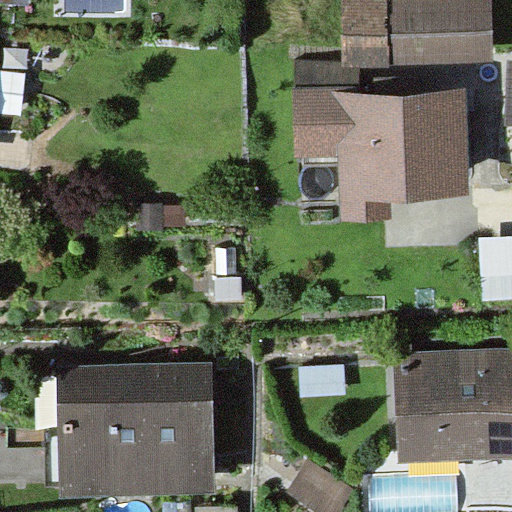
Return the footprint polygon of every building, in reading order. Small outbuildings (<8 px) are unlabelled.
[(356,56),(297,59),(302,163),(349,161),(351,215),(406,212),(405,182),(489,179),(485,83),(450,85),(448,56),(509,53),(507,0),(372,0),(354,1),(356,56)] [(511,230),(479,232),(481,294),(511,293),(511,230)] [(511,343),(388,348),(392,456),(511,452),(511,343)] [(298,359),(299,393),(345,391),(344,358),(298,359)] [(230,359),(68,366),(72,482),(235,475),(230,359)] [(308,456),(286,486),(322,511),(335,511),(353,488),(308,456)] [(196,502),(195,511),(235,511),(235,501),(196,502)]
